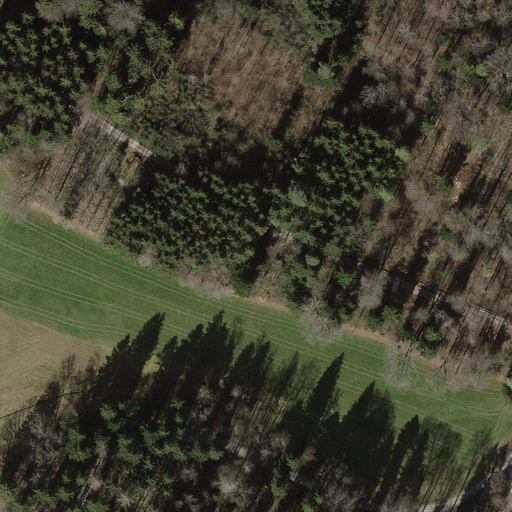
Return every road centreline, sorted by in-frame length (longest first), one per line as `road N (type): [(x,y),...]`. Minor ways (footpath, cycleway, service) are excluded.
road 1 (track): [(511,332),(264,224),(64,96),(0,43)]
road 2 (track): [(511,459),(467,496),(403,510),(353,502),(207,438),(141,442),(96,465),(83,511)]
road 3 (track): [(511,191),(450,214),(357,196),(207,189)]
